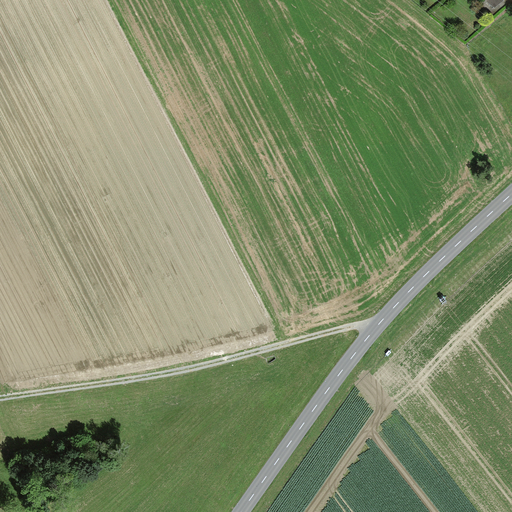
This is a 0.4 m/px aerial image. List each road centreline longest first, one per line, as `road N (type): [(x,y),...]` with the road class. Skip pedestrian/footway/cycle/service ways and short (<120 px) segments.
road 1 (tertiary): [(511,193),(373,329),(241,511)]
road 2 (track): [(0,397),(154,375),(351,326),(373,329)]
